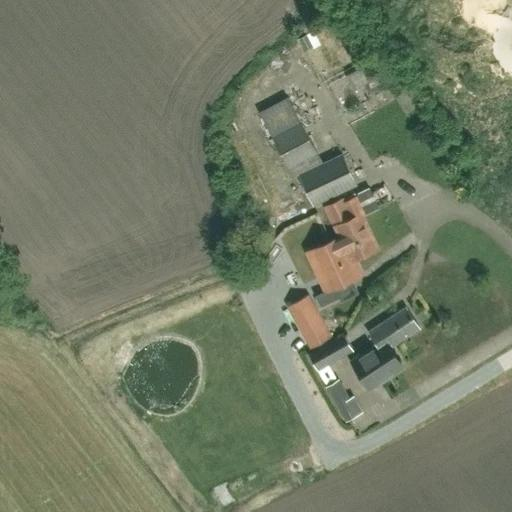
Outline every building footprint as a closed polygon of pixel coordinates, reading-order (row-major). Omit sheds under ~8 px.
[(345,110),(389,92),(385,82),(341,100),(345,110)] [(315,205),(356,184),(341,154),(322,164),(286,99),(259,112),(291,179),(299,175),(315,205)] [(385,113),(358,128),(376,160),(403,146),(385,113)] [(356,259),(378,248),(363,215),(366,214),(357,196),(344,202),(342,198),(326,206),(342,238),(311,253),(329,290),(317,296),(322,307),(341,298),(335,287),(363,274),(356,259)] [(310,348),(332,336),(309,295),(287,307),(310,348)] [(403,367),(390,347),(420,328),(406,308),(369,332),(377,345),(352,361),(369,389),(403,367)] [(318,369),(353,350),(344,333),(308,353),(318,369)] [(327,386),(338,405),(349,399),(338,380),(327,386)]
